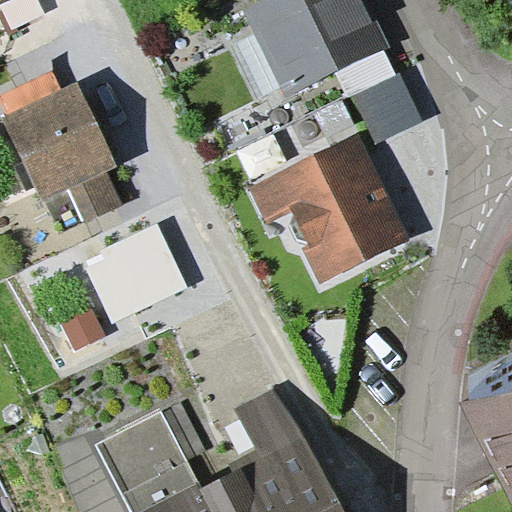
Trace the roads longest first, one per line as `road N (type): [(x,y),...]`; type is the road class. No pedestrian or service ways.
road 1 (residential): [(401,511),(353,484),(316,427),(93,0)]
road 2 (residential): [(420,511),(441,333),(504,153)]
road 3 (residential): [(504,153),(422,0)]
